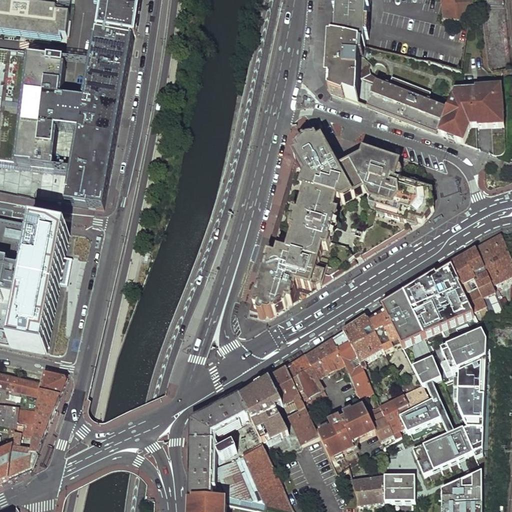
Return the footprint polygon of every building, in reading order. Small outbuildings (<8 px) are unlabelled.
[(0,0),(0,35),(61,43),(61,38),(67,39),(70,16),(57,15),(58,0),(0,0)] [(103,0),(101,15),(98,32),(136,37),(141,0),(103,0)] [(335,0),(333,45),(366,52),(368,0),(335,0)] [(442,0),(445,26),(470,25),(474,0),(442,0)] [(59,114),(57,130),(80,134),(71,194),(69,194),(67,206),(105,211),(123,109),(136,37),(98,32),(84,104),(60,101),(59,114)] [(333,45),(330,95),(358,106),(361,81),(385,90),(376,112),(439,136),(455,94),(463,72),(366,52),(333,45)] [(59,114),(60,101),(65,63),(19,56),(20,52),(0,49),(0,100),(1,100),(0,104),(0,105),(0,167),(36,173),(55,175),(58,152),(56,151),(57,130),(59,114)] [(503,89),(477,90),(477,93),(455,94),(439,136),(478,151),(477,129),(478,129),(478,131),(491,130),(492,156),(497,157),(499,157),(502,156),(505,153),(505,151),(506,149),(503,89)] [(280,254),(277,262),(269,260),(267,268),(269,268),(267,274),(265,274),(254,310),(259,312),(258,315),(260,319),(266,317),(270,319),(274,315),(275,317),(286,310),(289,304),(292,306),(298,289),(311,292),(312,289),(317,291),(322,287),(327,273),(332,275),(347,267),(351,254),(348,249),(326,243),(327,240),(331,241),(333,234),(329,232),(334,216),(338,203),(344,204),(365,193),(369,194),(368,197),(371,202),(370,205),(371,208),(378,210),(374,227),(366,232),(358,229),(354,245),(362,258),(409,228),(411,220),(423,224),(434,210),(432,192),(395,182),(401,166),(357,151),(354,164),(339,172),(323,143),(304,143),(295,159),(300,168),(306,179),(303,192),(307,193),(300,219),(296,233),(288,256),(280,254)] [(300,168),(295,159),(250,312),(258,315),(259,312),(254,310),(265,274),(267,268),(269,260),(296,169),(300,168)] [(334,216),(329,232),(333,234),(338,217),(334,216)] [(295,217),(291,232),(296,233),(300,219),(295,217)] [(0,345),(17,349),(48,355),(61,286),(63,274),(66,260),(71,234),(0,220),(0,345)] [(362,258),(364,261),(373,255),(385,248),(403,237),(412,231),(409,228),(362,258)] [(489,276),(494,287),(511,278),(511,257),(503,238),(490,245),(479,252),(487,271),(489,276)] [(465,260),(473,277),(487,271),(479,252),(471,256),(465,260)] [(327,273),(322,287),(327,284),(341,275),(352,269),(358,265),(351,254),(347,267),(332,275),(327,273)] [(72,261),(66,260),(63,274),(61,286),(67,287),(70,276),(72,261)] [(453,267),(462,287),(475,281),(473,277),(465,260),(458,264),(453,267)] [(442,302),(459,295),(450,274),(434,284),(442,302)] [(478,288),(484,301),(498,295),(497,293),(494,287),(489,276),(476,282),(478,288)] [(435,305),(428,288),(413,297),(419,312),(435,305)] [(472,308),(474,313),(481,309),(485,317),(491,315),(484,301),(478,288),(465,294),(469,301),(472,308)] [(311,292),(298,289),(292,306),(299,302),(301,294),(308,296),(317,291),(312,289),(311,292)] [(498,295),(506,314),(511,314),(511,303),(508,304),(502,291),(497,293),(498,295)] [(415,317),(405,296),(384,309),(385,312),(403,347),(404,349),(425,340),(418,325),(415,317)] [(464,312),(472,308),(469,301),(461,305),(458,299),(448,303),(456,321),(466,317),(464,312)] [(428,333),(442,327),(435,309),(415,317),(418,325),(424,323),(428,333)] [(384,354),(385,355),(403,347),(385,312),(369,322),(384,354)] [(362,368),(364,371),(367,370),(365,364),(384,354),(369,322),(368,319),(354,328),(344,334),(359,360),(362,368)] [(344,367),(359,398),(374,392),(364,371),(362,368),(355,371),(351,364),(359,360),(344,334),(338,338),(333,342),(344,367)] [(460,377),(461,385),(456,385),(455,403),(460,403),(459,409),(468,431),(466,432),(477,459),(484,456),(487,362),(489,345),(484,335),(442,353),(448,366),(443,369),(448,379),(462,373),(463,376),(460,377)] [(289,371),(306,408),(331,394),(324,378),(344,367),(333,342),(329,344),(314,354),(289,371)] [(424,390),(443,381),(433,360),(414,369),(424,390)] [(290,418),(303,446),(320,438),(319,437),(306,408),(289,371),(280,376),(271,381),(278,396),(282,404),(284,406),(296,400),(301,413),(290,418)] [(0,410),(21,413),(39,416),(42,397),(43,387),(0,377),(0,410)] [(43,387),(42,397),(60,400),(67,384),(67,383),(57,381),(45,378),(43,387)] [(264,448),(274,469),(284,464),(277,447),(279,446),(274,435),(268,438),(261,422),(266,419),(269,425),(281,419),(276,408),(282,404),(278,396),(272,399),(265,384),(248,392),(240,396),(242,400),(251,420),(264,448)] [(424,390),(406,399),(411,410),(426,403),(430,401),(424,390)] [(39,416),(33,456),(38,457),(50,426),(60,400),(42,397),(39,416)] [(395,436),(397,440),(403,437),(400,432),(405,429),(400,417),(404,415),(402,411),(406,409),(408,413),(412,411),(411,410),(406,399),(382,410),(385,417),(395,436)] [(193,476),(192,503),(215,503),(216,470),(217,438),(251,420),(242,400),(220,412),(194,425),(193,476)] [(442,420),(434,402),(412,411),(408,413),(404,415),(400,417),(405,429),(408,435),(425,427),(442,420)] [(320,438),(339,479),(361,463),(353,446),(376,433),(371,424),(363,407),(343,418),(342,421),(339,423),(336,422),(333,423),(332,426),(334,428),(335,429),(319,437),(320,438)] [(0,487),(4,486),(11,482),(21,413),(0,410),(0,430),(8,431),(6,446),(7,453),(0,456),(0,487)] [(21,413),(11,482),(22,477),(32,472),(38,457),(33,456),(39,416),(21,413)] [(376,433),(380,443),(395,436),(385,417),(371,424),(376,433)] [(415,451),(425,475),(475,454),(464,429),(415,451)] [(234,446),(222,454),(226,461),(239,454),(234,446)] [(227,495),(292,511),(274,469),(264,448),(216,470),(215,503),(227,503),(227,495)] [(386,478),(386,504),(416,503),(415,478),(386,478)] [(359,503),(358,508),(384,504),(380,479),(353,483),(359,503)] [(443,511),(483,511),(483,481),(444,496),(443,511)] [(227,511),(227,503),(215,503),(192,503),(191,511),(227,511)]
